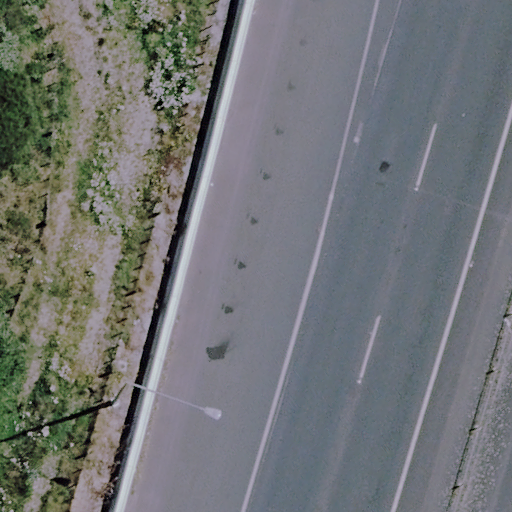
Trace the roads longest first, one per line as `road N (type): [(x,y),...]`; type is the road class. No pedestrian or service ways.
road 1 (motorway): [(315,511),(399,235)]
road 2 (motorway): [(399,235),(466,0)]
road 3 (motorway): [(399,235),(442,0)]
